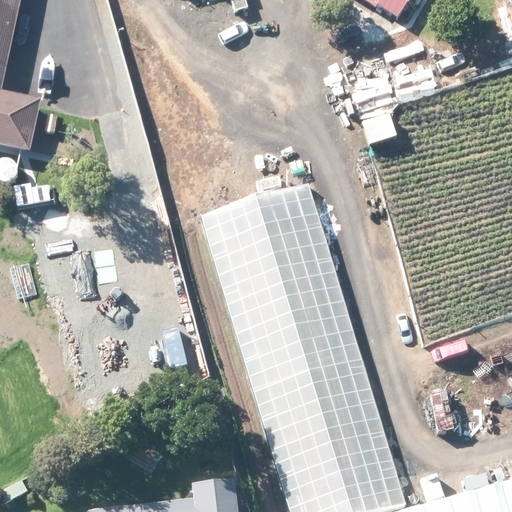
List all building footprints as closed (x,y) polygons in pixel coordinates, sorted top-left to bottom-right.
[(25,0),(0,0),(0,151),(32,157),(42,106),(6,99),(25,0)] [(122,117),(102,123),(115,172),(135,167),(122,117)] [(302,174),(196,207),(293,511),(326,511),(403,490),(302,174)] [(249,511),(244,476),(241,477),(238,458),(199,463),(202,485),(154,491),(71,503),(72,511),(249,511)] [(326,511),(511,511),(511,459),(403,490),(326,511)]
